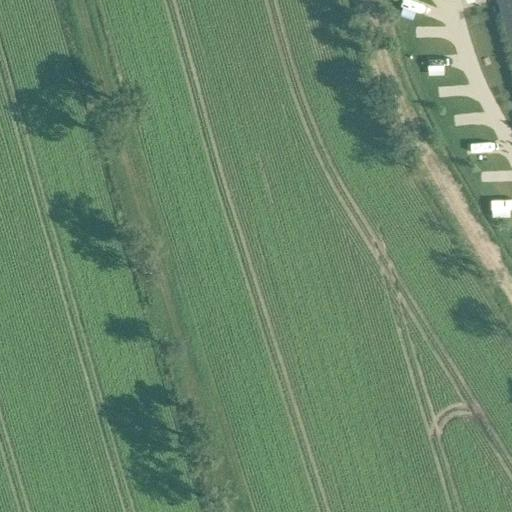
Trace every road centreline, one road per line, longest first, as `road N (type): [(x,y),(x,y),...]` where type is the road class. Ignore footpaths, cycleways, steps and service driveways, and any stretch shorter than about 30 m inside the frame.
road 1 (track): [(236,511),(81,0)]
road 2 (track): [(393,89),(511,298)]
